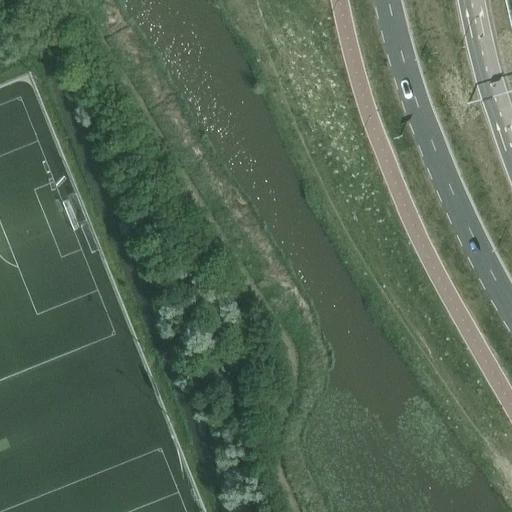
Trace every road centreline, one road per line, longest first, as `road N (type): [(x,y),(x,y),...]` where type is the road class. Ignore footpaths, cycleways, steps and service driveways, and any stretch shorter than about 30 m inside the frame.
road 1 (secondary): [(391,0),(427,130),(460,212),(511,305)]
road 2 (secondary): [(511,150),(471,0)]
